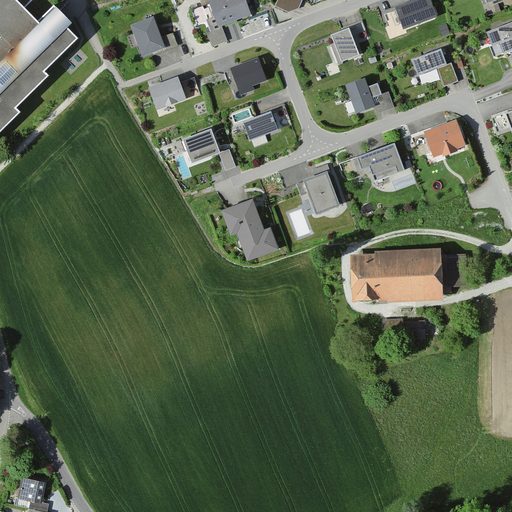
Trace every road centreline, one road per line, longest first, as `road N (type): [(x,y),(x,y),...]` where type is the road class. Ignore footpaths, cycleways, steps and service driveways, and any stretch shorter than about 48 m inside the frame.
road 1 (residential): [(319,149),(430,110),(473,113),(511,224)]
road 2 (track): [(511,256),(432,234),(349,250)]
road 3 (track): [(363,311),(448,304),(511,280)]
road 4 (residential): [(11,395),(84,509)]
road 5 (residential): [(278,30),(319,149)]
